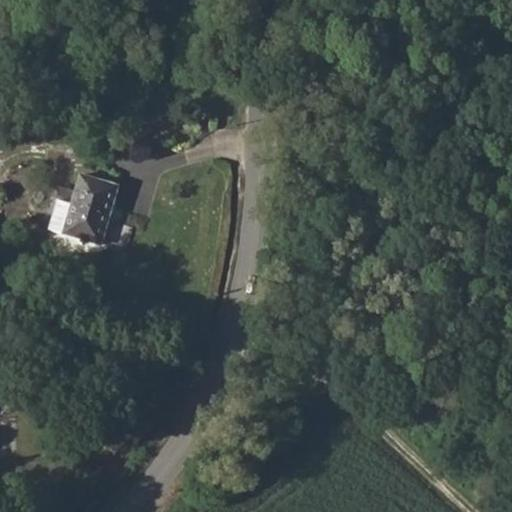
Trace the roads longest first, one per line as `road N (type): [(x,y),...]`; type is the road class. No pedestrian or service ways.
road 1 (tertiary): [(129,511),(183,443),(235,323),(260,183),(264,0)]
road 2 (track): [(478,511),(428,466),(311,392),(216,369)]
